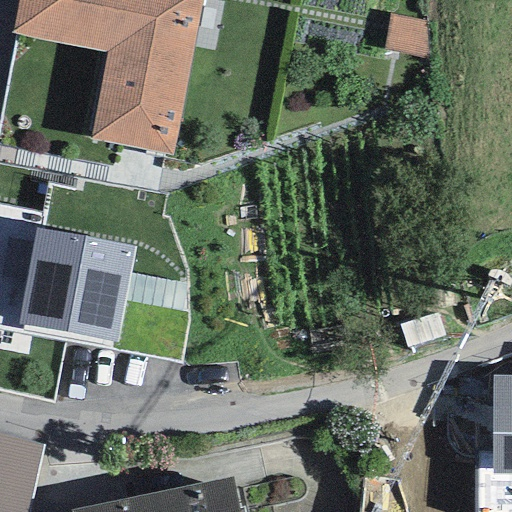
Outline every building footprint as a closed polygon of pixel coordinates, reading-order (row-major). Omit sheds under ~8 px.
[(200,0),(16,0),(10,31),(106,49),(89,136),(171,152),(200,0)] [(431,21),(390,15),(385,51),(426,57),(431,21)] [(46,230),(50,210),(0,200),(0,283),(23,288),(35,227),(46,230)] [(46,230),(35,227),(23,288),(17,321),(115,339),(133,246),(46,230)] [(511,511),(511,375),(494,375),(494,444),(470,445),(469,511),(511,511)] [(28,511),(43,445),(0,432),(0,511),(28,511)] [(238,511),(232,476),(69,508),(69,511),(238,511)]
